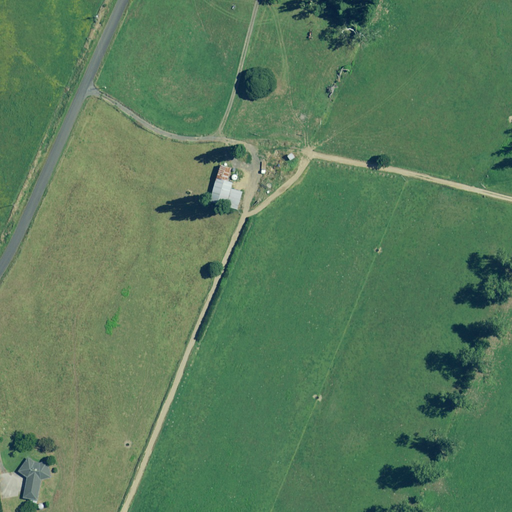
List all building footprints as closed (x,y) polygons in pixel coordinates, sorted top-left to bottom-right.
[(292,153),(286,156),(290,162),(295,158),(292,153)] [(229,167),(221,165),(217,178),(225,180),(229,167)] [(276,166),(269,165),(267,176),(274,177),(276,166)] [(232,183),(216,179),(210,202),(226,206),(232,183)] [(242,191),(232,188),(227,207),(237,209),(242,191)] [(28,477),(25,499),(32,500),(31,504),(39,505),(42,480),(54,478),(49,461),(42,464),(37,463),(30,457),(20,471),(28,477)]
